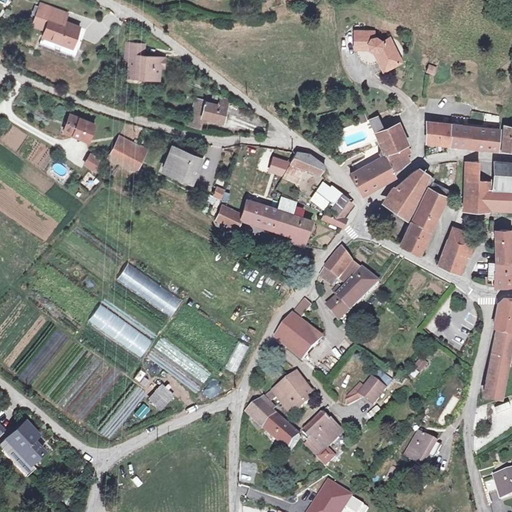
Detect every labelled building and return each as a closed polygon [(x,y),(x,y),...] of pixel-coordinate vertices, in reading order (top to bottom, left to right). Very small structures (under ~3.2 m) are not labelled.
[(73,47),(80,27),(65,22),(68,14),(40,3),(36,14),(36,15),(48,19),(45,29),(42,36),(73,47)] [(48,19),(36,15),(33,24),(45,29),(48,19)] [(379,39),(374,38),(374,33),(355,32),(355,48),(367,49),(369,48),(371,50),(375,52),(375,53),(380,63),(382,63),(385,69),(401,61),(389,38),(382,42),(379,39)] [(165,58),(143,56),(144,45),(127,44),(126,61),(130,62),(129,72),(138,72),(143,78),(159,79),(160,67),(164,67),(165,58)] [(434,74),(437,68),(429,65),(427,72),(434,74)] [(196,75),(192,83),(200,86),(203,78),(196,75)] [(202,116),(223,122),(225,114),(226,110),(229,100),(222,95),(219,106),(196,99),(194,109),(192,113),(202,116)] [(189,107),(187,125),(199,128),(202,116),(192,113),(194,109),(189,107)] [(70,115),(64,131),(88,141),(95,124),(70,115)] [(384,130),(378,116),(370,120),(376,133),(384,130)] [(467,146),(470,127),(452,125),(427,122),(426,141),(467,146)] [(408,144),(399,123),(384,130),(376,133),(382,148),(385,154),(406,144),(408,144)] [(511,125),(504,125),(501,150),(511,150),(511,125)] [(497,149),(500,130),(470,127),(467,146),(497,149)] [(120,137),(118,142),(144,155),(146,150),(120,137)] [(118,142),(112,154),(123,160),(121,164),(136,172),(144,155),(118,142)] [(409,162),(405,152),(409,150),(406,144),(385,154),(393,170),(405,165),(409,162)] [(201,159),(173,147),(163,170),(195,183),(199,173),(195,172),(201,159)] [(350,174),(362,194),(390,178),(396,175),(393,170),(385,154),(382,148),(379,150),(381,156),(369,163),(365,157),(352,165),(356,171),(350,174)] [(297,151),(291,162),(320,174),(325,165),(310,153),(297,151)] [(109,159),(121,164),(123,160),(112,154),(109,159)] [(101,161),(91,155),(85,164),(96,170),(101,161)] [(268,171),(284,177),(290,161),(274,155),(268,171)] [(489,191),(489,188),(490,181),(478,179),(479,162),(466,161),(464,206),(490,207),(489,191)] [(413,208),(424,184),(429,187),(432,181),(434,179),(428,175),(423,167),(418,169),(413,172),(394,189),(397,192),(388,205),(407,218),(413,208)] [(511,189),(511,168),(493,167),(492,188),(511,189)] [(449,190),(432,181),(429,187),(446,196),(449,190)] [(330,207),(332,205),(342,193),(333,185),(330,188),(323,183),(315,192),(316,193),(329,203),(330,203),(328,205),(330,207)] [(221,199),(226,189),(217,186),(213,196),(221,199)] [(447,196),(446,196),(429,187),(413,219),(430,232),(447,196)] [(511,189),(492,188),(489,188),(489,191),(490,207),(511,207),(511,189)] [(252,192),(249,200),(276,209),(279,201),(252,192)] [(329,203),(316,193),(312,199),(324,209),(329,203)] [(349,199),(342,193),(332,205),(340,211),(347,202),(348,201),(349,199)] [(277,214),(278,210),(276,209),(249,200),(247,199),(243,216),(265,223),(277,227),(281,215),(277,214)] [(334,224),(343,228),(348,221),(343,217),(353,205),(348,201),(347,202),(340,211),(338,214),(335,213),(334,224)] [(241,214),(221,206),(216,219),(218,220),(224,223),(233,227),(234,228),(241,214)] [(291,214),(278,210),(277,214),(281,215),(277,227),(295,233),(292,240),(303,246),(312,221),(301,218),(304,209),(294,206),(291,214)] [(335,213),(325,209),(321,218),(334,224),(335,213)] [(419,254),(430,232),(413,219),(409,226),(408,230),(401,245),(419,254)] [(224,223),(221,228),(231,233),(233,227),(224,223)] [(469,246),(472,235),(453,228),(449,238),(469,246)] [(511,284),(511,252),(510,242),(510,230),(495,230),(495,262),(495,278),(494,287),(511,284)] [(460,274),(469,246),(449,238),(438,265),(460,274)] [(327,268),(326,269),(339,279),(342,282),(355,264),(344,249),(337,255),(327,268)] [(183,301),(129,262),(116,279),(170,318),(183,301)] [(379,283),(363,270),(363,271),(355,264),(342,282),(347,285),(342,289),(339,286),(334,293),(339,297),(328,307),(340,323),(379,283)] [(339,279),(326,269),(321,277),(324,280),(333,287),(339,279)] [(511,298),(504,298),(499,303),(494,326),(497,327),(511,329),(511,298)] [(276,339),(303,361),(323,338),(302,319),(312,306),(305,299),(291,313),(276,339)] [(152,340),(100,303),(88,321),(140,358),(152,340)] [(511,346),(511,345),(511,332),(497,329),(484,389),(502,393),(511,346)] [(325,357),(332,368),(343,361),(337,350),(325,357)] [(421,359),(415,367),(422,373),(428,365),(421,359)] [(365,390),(361,395),(374,405),(393,382),(379,372),(373,380),(365,390)] [(305,383),(297,373),(288,381),(296,391),(305,383)] [(274,391),(265,398),(270,403),(278,397),(283,403),(287,400),(295,409),(297,406),(298,407),(308,398),(313,394),(305,383),(296,391),(288,381),(274,391)] [(361,395),(365,390),(360,386),(348,397),(347,408),(361,395)] [(265,398),(260,402),(269,412),(272,410),(275,408),(270,403),(265,398)] [(310,401),(308,398),(298,407),(297,406),(295,409),(297,412),(310,401)] [(287,400),(283,403),(291,412),(295,409),(287,400)] [(265,428),(276,414),(272,410),(269,412),(260,402),(248,413),(265,428)] [(486,406),(474,407),(476,431),(488,430),(486,406)] [(324,413),(304,433),(311,440),(309,442),(327,448),(344,433),(324,413)] [(282,420),(276,414),(265,428),(291,451),(302,438),(282,420)] [(26,420),(6,439),(14,448),(30,464),(43,452),(31,440),(35,437),(39,433),(26,420)] [(420,433),(406,457),(429,470),(442,445),(426,437),(420,434),(420,433)] [(43,452),(46,449),(35,437),(31,440),(43,452)] [(14,448),(6,439),(3,442),(11,451),(14,448)] [(327,448),(309,442),(305,445),(326,467),(336,457),(327,448)] [(240,462),(240,484),(256,484),(257,463),(240,462)] [(385,479),(386,480),(381,487),(391,495),(396,488),(397,489),(406,477),(393,468),(385,479)] [(511,495),(511,471),(496,477),(502,498),(511,495)] [(342,511),(352,497),(329,482),(320,497),(321,498),(319,502),(317,501),(309,511),(342,511)]
